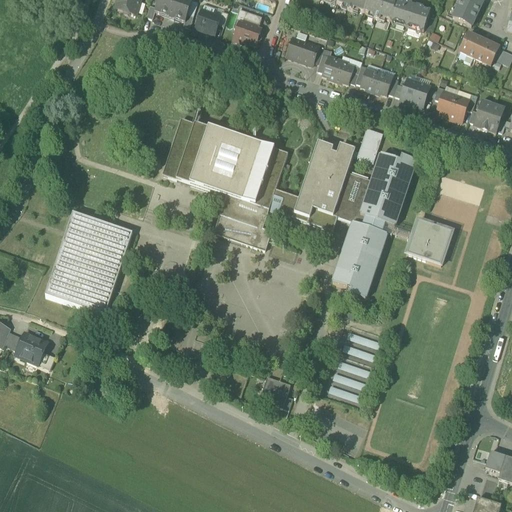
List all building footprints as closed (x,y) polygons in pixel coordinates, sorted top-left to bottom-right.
[(124,17),(128,18),(130,16),(136,17),(140,0),(118,0),(118,3),(117,3),(115,11),(123,14),(124,17)] [(184,25),(185,25),(188,18),(192,4),(180,0),(159,0),(156,11),(154,15),(155,15),(168,20),(168,21),(174,23),(175,22),(184,25)] [(358,13),(364,15),(368,0),(339,0),(337,6),(343,8),(343,6),(347,8),(346,12),(353,14),(355,10),(359,11),(358,13)] [(384,22),(390,24),(397,4),(387,0),(386,0),(368,0),(364,15),(369,17),(370,15),(374,16),(372,21),(380,23),(381,19),(385,20),(384,22)] [(462,0),(460,4),(479,13),(484,0),(462,0)] [(404,6),(397,4),(390,24),(391,24),(392,26),(395,24),(404,27),(406,31),(410,29),(419,32),(420,36),(424,34),(430,15),(422,12),(423,11),(415,9),(415,10),(411,9),(412,7),(405,5),(404,6)] [(471,30),(479,13),(460,4),(453,21),(471,30)] [(204,8),(201,14),(213,18),(215,11),(204,8)] [(146,20),(152,23),(155,15),(154,15),(156,11),(150,9),(146,20)] [(239,13),(234,31),(238,29),(239,26),(242,27),(246,15),(239,13)] [(220,20),(213,18),(201,14),(195,32),(214,39),(218,28),(220,21),(220,20)] [(218,28),(224,30),(228,17),(222,15),(220,20),(220,21),(218,28)] [(242,27),(258,32),(262,21),(246,15),(242,27)] [(183,29),(189,31),(193,20),(188,18),(185,25),(184,25),(183,29)] [(236,35),(235,38),(240,40),(242,44),(241,47),(248,50),(249,47),(255,49),(261,33),(258,32),(242,27),(239,26),(238,29),(234,31),(236,35)] [(298,35),(296,43),(304,46),(307,38),(298,35)] [(459,55),(491,70),(494,63),(499,53),(499,51),(468,37),(468,36),(459,55),(459,56),(459,55)] [(319,51),(304,46),(296,43),(293,42),(286,60),(312,69),(313,66),(319,51)] [(313,66),(319,68),(322,58),(324,53),(319,51),(313,66)] [(494,63),(499,65),(503,55),(499,53),(494,63)] [(499,65),(504,67),(508,57),(503,55),(499,65)] [(328,62),(329,60),(322,58),(319,68),(317,75),(323,77),(327,62),(328,62)] [(343,60),(341,67),(354,71),(354,69),(356,64),(343,60)] [(329,83),(334,85),(341,67),(328,62),(327,62),(323,77),(322,79),(329,82),(329,83)] [(354,71),(341,67),(334,85),(340,87),(341,85),(348,88),(349,86),(352,76),(354,71)] [(313,82),(316,71),(304,68),(301,79),(313,82)] [(355,87),(361,89),(366,73),(366,74),(367,71),(361,69),(360,71),(358,77),(355,87)] [(379,97),(387,99),(387,97),(392,82),(366,74),(366,73),(361,89),(360,90),(368,93),(367,94),(378,98),(379,97)] [(349,86),(355,88),(355,87),(358,77),(352,76),(349,86)] [(387,97),(393,99),(397,87),(398,84),(392,82),(387,97)] [(406,107),(411,109),(418,86),(408,83),(405,90),(401,102),(400,105),(406,107)] [(429,90),(418,86),(411,109),(416,110),(416,111),(422,113),(429,90)] [(405,90),(397,87),(393,99),(401,102),(405,90)] [(434,103),(440,104),(443,95),(444,95),(444,93),(438,91),(434,103)] [(436,117),(449,122),(456,99),(444,95),(443,95),(440,104),(436,117)] [(469,104),(456,99),(449,122),(462,126),(466,113),(469,104)] [(466,113),(472,115),(472,114),(476,103),(470,101),(469,104),(466,113)] [(488,135),(496,137),(497,134),(500,123),(504,113),(482,105),(478,116),(475,127),(474,130),(482,133),(481,133),(487,136),(488,135)] [(478,116),(472,114),(472,115),(469,125),(475,127),(478,116)] [(227,199),(269,214),(276,194),(288,157),(181,122),(162,178),(227,199)] [(497,134),(502,136),(506,125),(500,123),(497,134)] [(359,156),(355,155),(354,159),(357,160),(357,161),(374,166),(383,138),(367,133),(359,156)] [(347,177),(354,159),(355,155),(355,154),(340,149),(337,158),(332,156),(333,151),(318,146),(299,202),(276,194),(269,214),(269,215),(278,218),(278,217),(308,227),(313,213),(333,220),(347,177)] [(338,221),(353,226),(353,225),(383,235),(385,227),(395,230),(417,164),(402,159),(399,167),(395,165),(396,162),(381,157),(371,185),(347,177),(333,220),(313,213),(308,227),(333,235),(338,221)] [(214,238),(246,249),(252,230),(263,234),(269,215),(269,214),(227,199),(214,238)] [(46,299),(106,319),(133,237),(73,217),(46,299)] [(452,235),(417,224),(406,257),(441,269),(452,235)] [(382,236),(383,235),(353,225),(353,226),(332,287),(347,292),(348,289),(353,291),(350,298),(365,303),(387,238),(382,236)] [(246,249),(265,255),(271,236),(263,234),(252,230),(246,249)] [(0,350),(1,351),(3,348),(8,335),(10,332),(0,328),(0,350)] [(3,348),(8,351),(14,337),(8,335),(3,348)] [(381,352),(383,345),(350,336),(348,342),(381,352)] [(20,340),(14,337),(8,351),(15,354),(20,340)] [(16,358),(38,367),(43,355),(47,347),(25,337),(16,358)] [(351,348),(346,360),(373,370),(377,358),(351,348)] [(38,367),(50,373),(55,361),(43,355),(38,367)] [(343,363),(340,371),(370,382),(373,375),(343,363)] [(366,394),(368,386),(337,376),(334,383),(366,394)] [(259,405),(262,406),(270,382),(267,381),(259,405)] [(262,406),(283,412),(287,400),(290,389),(270,382),(262,406)] [(332,388),(330,395),(361,406),(364,399),(332,388)] [(283,412),(289,414),(293,402),(287,400),(283,412)] [(137,417),(126,411),(123,424),(131,428),(137,417)] [(146,447),(117,432),(100,465),(136,483),(143,469),(161,478),(153,493),(175,504),(193,470),(181,464),(185,455),(192,459),(204,436),(162,415),(146,447)] [(489,474),(500,477),(505,460),(494,457),(489,474)] [(511,462),(505,460),(500,477),(498,484),(511,488),(511,462)] [(489,474),(487,482),(498,485),(498,484),(500,477),(489,474)] [(487,482),(485,487),(496,490),(498,485),(487,482)] [(485,487),(483,492),(495,496),(496,490),(485,487)] [(491,507),(495,496),(483,492),(480,504),(491,507)]
